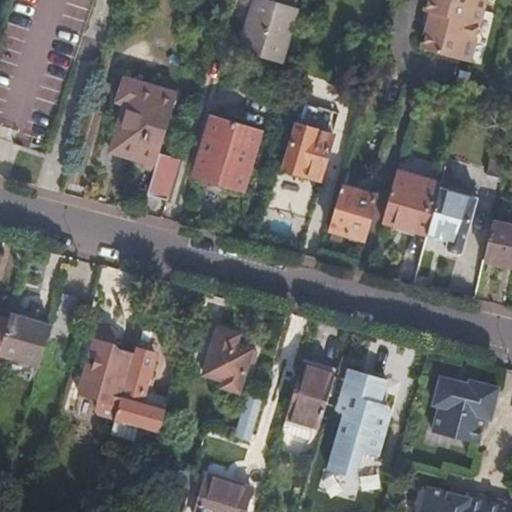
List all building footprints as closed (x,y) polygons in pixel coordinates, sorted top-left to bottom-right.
[(9,0),(0,30),(0,145),(44,158),(92,0),(9,0)] [(426,0),(424,9),(430,10),(420,47),(467,60),(484,0),(426,0)] [(241,50),(283,63),(299,13),(257,1),(241,50)] [(147,162),(155,164),(158,155),(176,94),(124,78),(118,98),(130,103),(123,127),(118,125),(110,151),(147,162)] [(212,116),(195,173),(243,188),(260,131),(212,116)] [(284,168),(321,178),(335,134),(298,123),(284,168)] [(503,178),(510,147),(495,143),(487,174),(503,178)] [(153,171),(146,194),(167,200),(179,161),(158,155),(155,164),(153,171)] [(145,169),(153,171),(155,164),(147,162),(145,169)] [(394,172),(380,222),(428,235),(441,188),(442,185),(394,172)] [(375,195),(340,185),(327,229),(362,238),(375,195)] [(441,188),(428,235),(464,244),(476,197),(441,188)] [(511,226),(492,222),(483,261),(511,267),(511,226)] [(51,327),(70,331),(79,298),(60,293),(51,327)] [(9,311),(7,317),(0,342),(0,351),(38,362),(49,323),(9,311)] [(208,363),(244,374),(250,350),(235,345),(239,330),(203,320),(192,358),(208,363)] [(98,412),(114,417),(133,351),(118,347),(113,341),(116,330),(112,326),(104,323),(97,325),(90,351),(94,356),(93,361),(86,363),(78,392),(97,398),(94,406),(98,412)] [(157,354),(134,348),(133,351),(114,417),(113,420),(137,427),(158,434),(164,411),(148,406),(143,404),(157,354)] [(241,383),(244,374),(208,363),(205,372),(240,383),(241,383)] [(302,364),(286,417),(319,426),(334,373),(302,364)] [(485,416),(490,417),(491,417),(499,386),(470,378),(469,382),(440,374),(433,402),(439,404),(432,430),(478,441),(482,427),(485,416)] [(338,457),(372,467),(392,401),(358,391),(353,408),(350,408),(345,424),(336,421),(330,442),(338,457)] [(150,396),(148,406),(164,411),(167,401),(150,396)] [(256,412),(259,403),(246,399),(243,409),(256,412)] [(236,432),(249,436),(256,412),(243,409),(236,432)] [(137,427),(113,420),(109,436),(133,443),(137,427)] [(140,475),(145,477),(148,467),(106,454),(104,464),(140,475)] [(101,463),(95,482),(117,488),(113,503),(131,509),(140,475),(104,464),(101,463)] [(193,511),(243,511),(250,487),(204,474),(193,511)] [(481,511),(486,498),(469,494),(469,495),(466,505),(461,503),(445,499),(446,495),(438,493),(424,490),(418,511),(481,511)] [(499,511),(502,503),(502,502),(486,498),(481,511),(499,511)]
